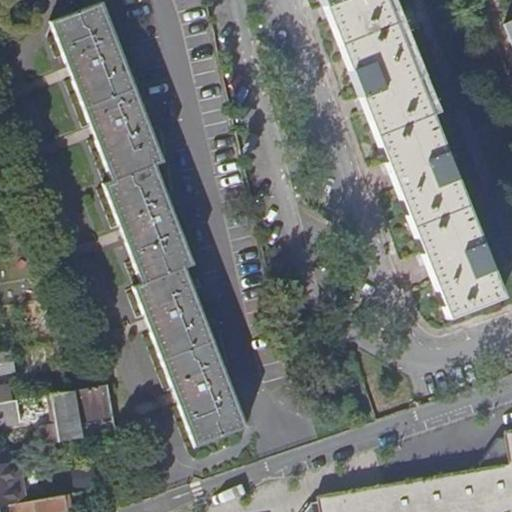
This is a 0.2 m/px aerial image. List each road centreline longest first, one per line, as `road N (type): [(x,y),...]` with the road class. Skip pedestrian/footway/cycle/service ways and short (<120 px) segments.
road 1 (residential): [(511,335),(439,360),(417,356),(406,343),(286,0)]
road 2 (residential): [(160,0),(246,383),(288,446)]
road 3 (residential): [(511,383),(137,511)]
